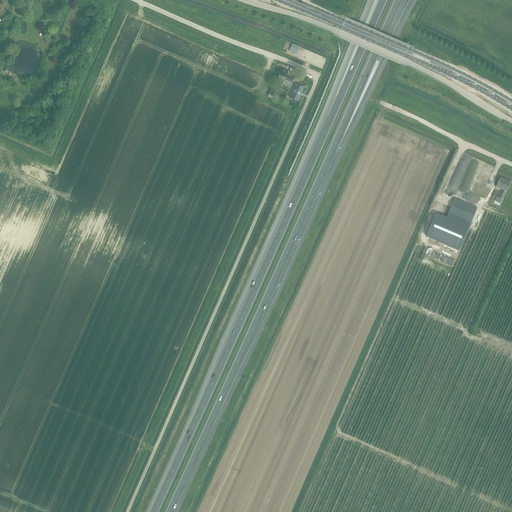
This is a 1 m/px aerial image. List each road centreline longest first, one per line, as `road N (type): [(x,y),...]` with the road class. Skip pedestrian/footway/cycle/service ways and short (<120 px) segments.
road 1 (unclassified): [(318,75),(127,511)]
road 2 (motorway): [(331,118),(154,511)]
road 3 (motorway): [(170,511),(332,152)]
road 4 (unclassified): [(511,121),(403,60),(247,0)]
road 5 (unclassified): [(318,75),(134,0)]
road 6 (primary): [(277,0),(461,75)]
road 7 (primary): [(461,75),(295,0)]
road 8 (motorway): [(332,152),(411,0)]
road 9 (motorway): [(332,152),(398,0)]
road 10 (unclassified): [(379,101),(511,165)]
road 11 (motorway): [(382,0),(331,118)]
road 12 (motorway): [(373,0),(331,118)]
